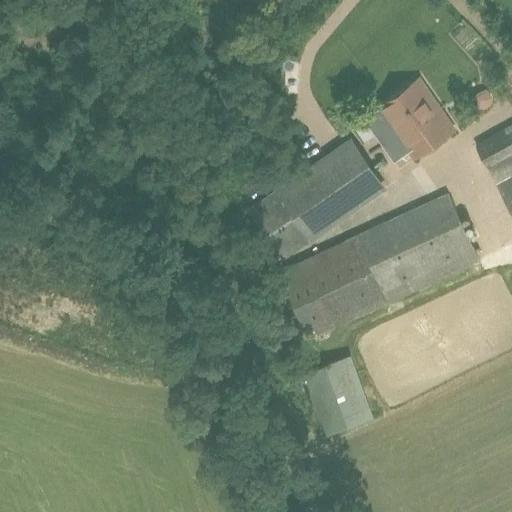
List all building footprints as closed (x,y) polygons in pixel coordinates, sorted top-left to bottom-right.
[(378,107),(379,109),(366,118),(378,136),(383,133),(387,139),(385,141),(396,155),(407,148),(414,158),(455,129),(419,78),(378,107)] [(511,154),(511,124),(477,144),(489,167),(511,154)] [(349,139),(248,209),(282,259),(383,189),(349,139)] [(511,211),(511,177),(498,185),(511,211)] [(279,270),(309,336),(478,259),(448,193),(279,270)] [(371,415),(349,354),(303,371),(326,431),(371,415)]
